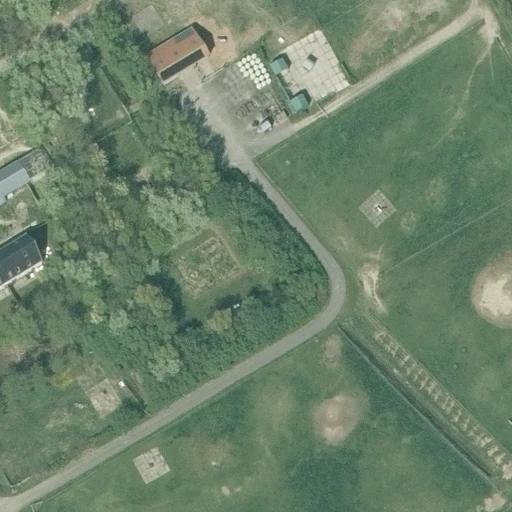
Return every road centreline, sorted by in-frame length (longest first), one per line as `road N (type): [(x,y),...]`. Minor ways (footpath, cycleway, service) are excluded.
road 1 (unknown): [(2,511),(152,425),(320,310)]
road 2 (track): [(482,0),(276,126),(243,128),(215,75)]
